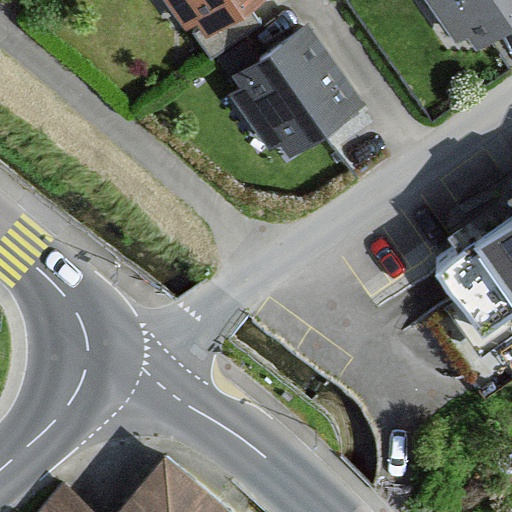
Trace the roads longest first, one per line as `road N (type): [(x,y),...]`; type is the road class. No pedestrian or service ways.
road 1 (residential): [(0,46),(268,268)]
road 2 (residential): [(268,268),(511,95)]
road 3 (tertiary): [(140,358),(300,511)]
road 4 (secondary): [(0,479),(140,358)]
road 5 (secondary): [(0,242),(140,358)]
road 6 (residential): [(140,358),(268,268)]
